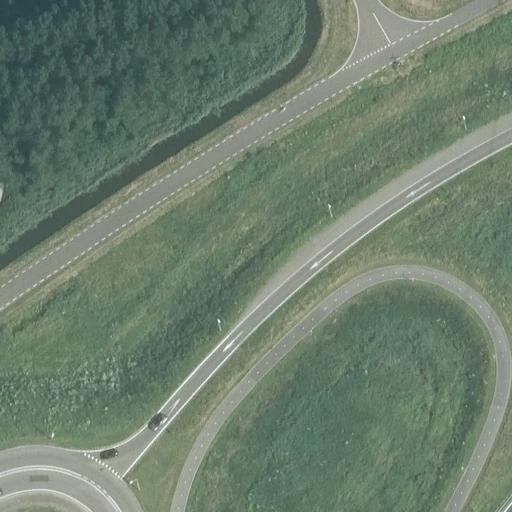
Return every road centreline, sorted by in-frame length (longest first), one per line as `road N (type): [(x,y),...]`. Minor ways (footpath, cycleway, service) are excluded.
road 1 (motorway): [(511,136),(327,254),(105,476)]
road 2 (unclassified): [(0,299),(140,203),(392,54)]
